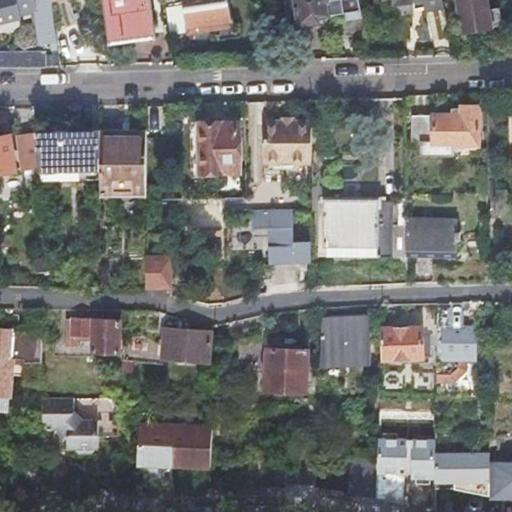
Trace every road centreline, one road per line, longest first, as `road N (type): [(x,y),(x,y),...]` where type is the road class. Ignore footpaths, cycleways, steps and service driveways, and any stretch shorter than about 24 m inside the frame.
road 1 (residential): [(0,296),(230,314),(338,300),(511,294)]
road 2 (residential): [(511,68),(0,89)]
road 3 (residential): [(42,511),(304,503),(348,511)]
